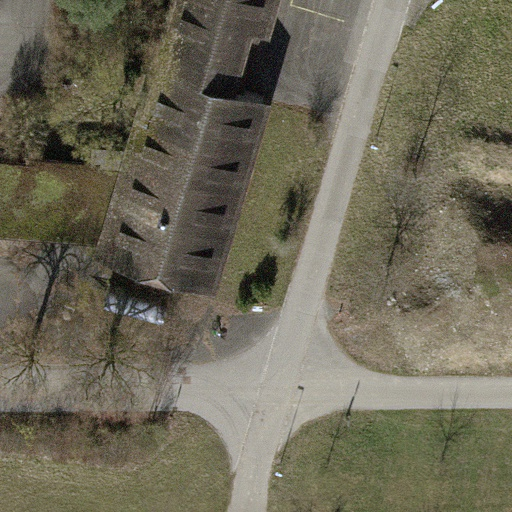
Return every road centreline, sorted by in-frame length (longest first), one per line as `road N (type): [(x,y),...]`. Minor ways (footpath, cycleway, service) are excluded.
road 1 (unclassified): [(393,0),(275,384)]
road 2 (unclassified): [(275,384),(0,385)]
road 3 (unclassified): [(275,384),(247,511)]
